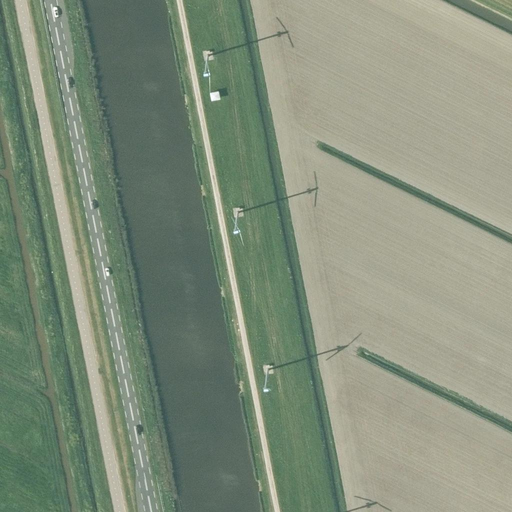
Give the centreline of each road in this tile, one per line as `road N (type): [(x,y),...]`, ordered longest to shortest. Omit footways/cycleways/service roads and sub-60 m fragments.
road 1 (primary): [(151,511),(49,0)]
road 2 (unclassified): [(119,511),(19,0)]
